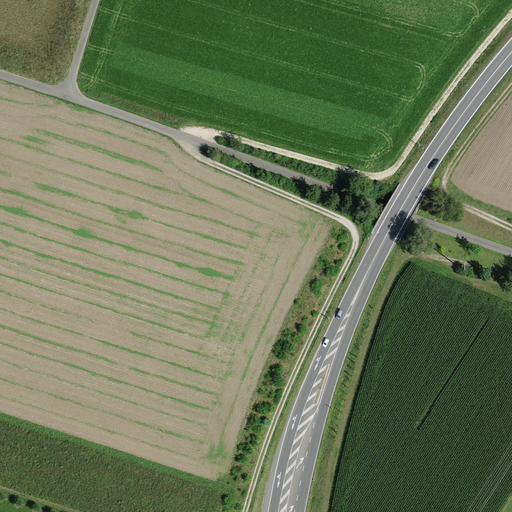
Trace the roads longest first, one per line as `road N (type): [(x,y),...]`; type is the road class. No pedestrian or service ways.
road 1 (track): [(511,253),(0,73)]
road 2 (track): [(245,511),(280,407),(355,234),(343,220),(205,159),(186,138)]
road 3 (track): [(511,13),(385,173),(367,175),(221,133),(186,138)]
road 4 (primary): [(384,239),(302,400),(273,511)]
road 5 (primary): [(300,511),(335,369),(384,239)]
road 6 (primary): [(384,239),(454,125),(511,51)]
road 7 (track): [(511,229),(441,189),(511,85)]
